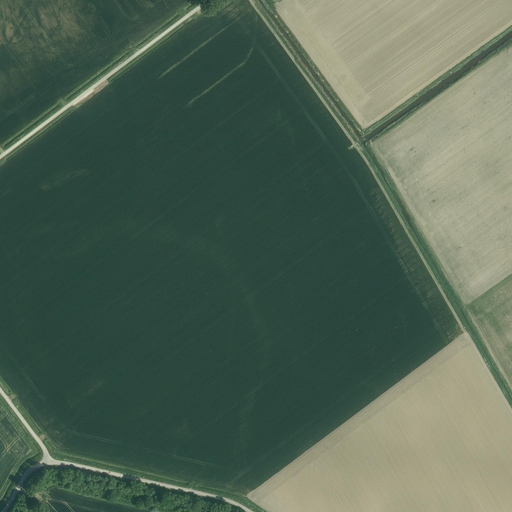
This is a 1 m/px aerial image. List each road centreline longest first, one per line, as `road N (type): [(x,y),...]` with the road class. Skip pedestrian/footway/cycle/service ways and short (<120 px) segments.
road 1 (unclassified): [(0,148),(203,0)]
road 2 (unclassified): [(250,511),(219,497),(49,462)]
